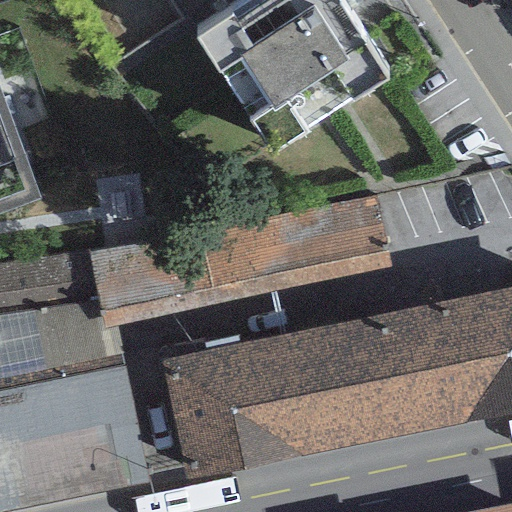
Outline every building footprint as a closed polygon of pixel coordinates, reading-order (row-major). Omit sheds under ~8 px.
[(388,49),(356,0),(198,0),(195,2),(270,122),(388,49)] [(0,175),(41,160),(0,48),(0,175)] [(374,188),(88,247),(102,315),(129,309),(388,256),(374,188)] [(88,247),(0,260),(0,502),(160,469),(129,309),(102,315),(88,247)] [(511,271),(163,340),(187,460),(511,396),(511,271)]
